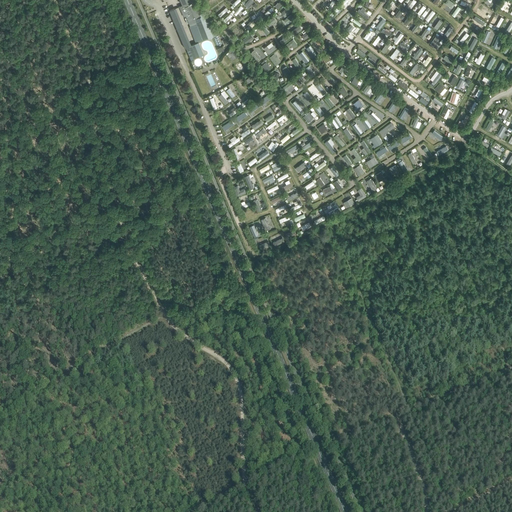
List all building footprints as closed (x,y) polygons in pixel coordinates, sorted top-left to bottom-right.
[(203,14),(198,2),(196,3),(195,1),(189,3),(189,2),(183,5),(179,7),(184,17),(186,16),(188,20),(188,19),(194,34),(191,35),(195,43),(189,46),(186,39),(183,41),(192,60),(204,54),(198,42),(216,34),(215,31),(213,26),(210,28),(204,13),(203,14)] [(288,7),(281,13),(285,17),(292,11),(288,7)] [(357,11),(367,18),(369,16),(364,12),(365,10),(362,8),(361,10),(359,9),(357,11)] [(284,20),(286,23),(291,20),(293,22),(297,19),(293,13),(284,20)] [(273,17),(266,22),(269,26),(276,21),(273,17)] [(293,36),(302,29),(300,26),(291,32),(293,36)] [(301,36),(304,40),(313,34),(310,30),(301,36)] [(243,40),(246,44),(254,38),(251,34),(246,37),(247,38),(243,40)] [(285,46),(287,49),(292,46),(293,48),(298,45),(293,39),(285,46)] [(315,43),(322,51),(327,47),(319,39),(315,43)] [(264,48),(269,54),(277,48),(275,45),(269,49),(267,46),(264,48)] [(308,51),(313,57),(317,54),(312,48),(308,51)] [(274,53),(270,57),(276,65),(281,61),(274,53)] [(301,57),(306,62),(311,58),(308,55),(306,56),(305,54),(301,57)] [(321,60),(324,64),(331,59),(328,55),(321,60)] [(261,65),(266,71),(270,68),(266,62),(261,65)] [(309,65),(305,67),(311,76),(314,74),(309,65)] [(340,74),(342,76),(348,69),(343,65),(339,71),(341,73),(340,74)] [(297,80),(301,83),(304,78),(302,76),(305,71),(302,69),(301,72),(297,80)] [(353,80),(358,83),(362,76),(356,73),(353,80)] [(489,84),(493,85),(496,78),(484,73),(483,76),(491,80),(489,84)] [(285,88),(287,91),(289,90),(290,90),(290,89),(294,86),(292,83),(285,88)] [(435,89),(440,93),(445,87),(439,83),(435,89)] [(310,90),(314,95),(319,91),(315,86),(310,90)] [(339,90),(343,96),(348,93),(344,86),(339,90)] [(298,100),(301,104),(308,100),(305,95),(298,100)] [(354,108),(356,111),(362,107),(360,104),(362,103),(359,99),(353,103),(356,107),(354,108)] [(318,106),(322,111),(327,108),(322,103),(321,102),(321,103),(320,102),(318,103),(319,104),(318,105),(318,106)] [(340,110),(344,116),(349,113),(345,107),(340,110)] [(304,117),(309,122),(313,119),(312,118),(313,116),(309,112),(304,117)] [(370,116),(375,121),(379,117),(378,115),(379,115),(376,112),(372,115),(370,116)] [(332,123),(335,126),(338,123),(336,119),(337,119),(335,116),(329,121),(331,124),(332,123)] [(363,120),(357,124),(361,130),(367,126),(363,120)] [(379,131),(384,137),(386,135),(385,134),(395,127),(391,122),(379,131)] [(318,128),(322,134),(328,130),(324,124),(318,128)] [(395,142),(398,146),(405,141),(402,137),(395,142)] [(440,143),(443,145),(445,143),(446,144),(449,141),(444,137),(441,141),(440,143)] [(330,138),(325,142),(333,153),(336,151),(332,145),(334,144),(330,138)] [(362,149),(365,154),(371,151),(363,140),(361,142),(364,147),(362,149)] [(381,151),(384,156),(392,150),(388,144),(385,146),(386,148),(381,151)] [(353,159),(356,162),(358,160),(359,160),(361,158),(353,148),(351,150),(356,157),(353,159)] [(408,154),(414,164),(417,162),(411,153),(408,154)] [(401,159),(405,166),(409,163),(405,156),(401,159)] [(366,162),(369,167),(377,162),(374,157),(366,162)] [(233,164),(237,175),(241,173),(236,162),(233,164)] [(354,168),(359,176),(365,172),(360,165),(354,168)] [(389,169),(392,173),(397,170),(396,168),(397,167),(395,165),(389,169)] [(314,174),(316,178),(325,173),(323,169),(314,174)] [(374,175),(378,182),(385,178),(381,172),(374,175)] [(234,187),(237,196),(246,192),(244,188),(240,190),(238,185),(234,187)] [(356,197),(359,201),(367,196),(361,188),(357,190),(360,194),(356,197)] [(343,202),(346,208),(355,203),(352,198),(343,202)] [(285,234),(288,240),(296,235),(294,230),(285,234)] [(259,245),(261,250),(271,246),(269,241),(259,245)]
